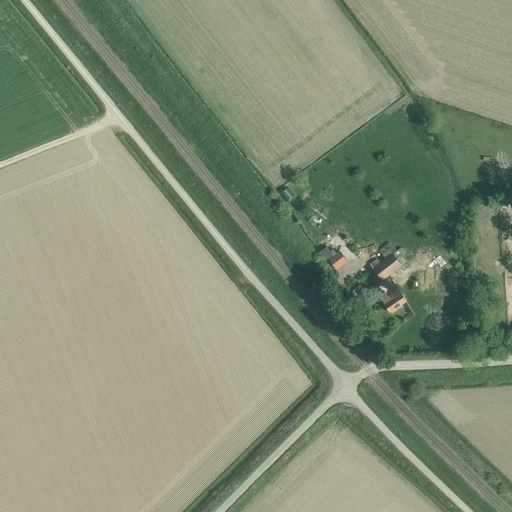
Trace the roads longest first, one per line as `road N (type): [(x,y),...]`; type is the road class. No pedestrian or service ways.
road 1 (unclassified): [(343,386),(23,0)]
road 2 (unclassified): [(470,511),(343,386)]
road 3 (unclassified): [(218,511),(343,386)]
road 4 (unclassified): [(343,386),(375,367),(511,358)]
road 5 (unknown): [(113,110),(0,157)]
